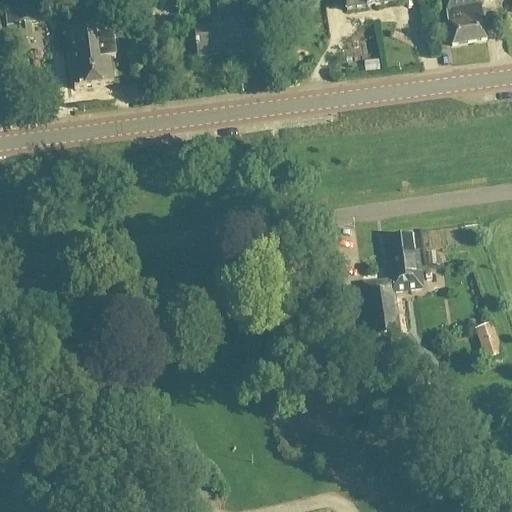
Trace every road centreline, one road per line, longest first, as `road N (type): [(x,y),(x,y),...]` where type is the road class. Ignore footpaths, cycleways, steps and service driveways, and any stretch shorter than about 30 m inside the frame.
road 1 (unclassified): [(0,269),(511,192)]
road 2 (tertiary): [(0,145),(511,79)]
